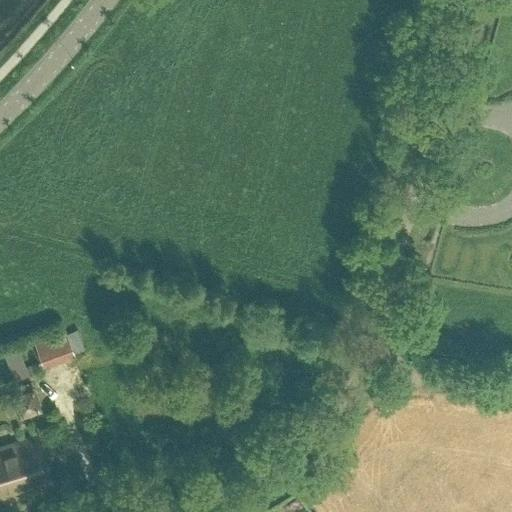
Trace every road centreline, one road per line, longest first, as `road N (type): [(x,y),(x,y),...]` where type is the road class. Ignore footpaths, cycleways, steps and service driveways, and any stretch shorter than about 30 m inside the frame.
road 1 (unclassified): [(166,511),(257,478),(304,443),(344,397),(379,317),(466,0)]
road 2 (track): [(344,397),(419,377),(511,392)]
road 3 (secondary): [(0,118),(105,0)]
